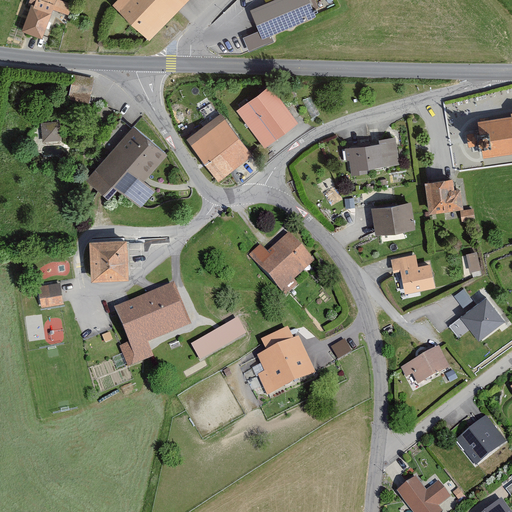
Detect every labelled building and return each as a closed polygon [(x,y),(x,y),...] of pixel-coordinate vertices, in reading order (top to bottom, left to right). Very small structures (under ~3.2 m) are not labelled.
[(55,0),(29,0),(20,31),(43,38),(55,0)] [(114,0),(111,3),(149,39),(186,0),(114,0)] [(307,0),(276,0),(248,12),(257,33),(260,41),(272,36),(315,18),(307,0)] [(260,41),(257,33),(243,39),(249,53),(275,43),(272,36),(260,41)] [(94,82),(72,77),(67,100),(89,104),(94,82)] [(271,83),(237,108),(264,146),(299,121),(271,83)] [(222,110),(187,136),(218,179),(253,154),(222,110)] [(511,115),(479,120),(483,156),(511,153),(511,115)] [(60,138),(60,118),(41,119),(41,139),(60,138)] [(171,152),(134,122),(86,179),(109,198),(118,187),(139,204),(152,188),(145,183),(171,152)] [(379,142),(346,146),(349,170),(399,164),(395,135),(379,137),(379,142)] [(456,177),(425,181),(430,212),(459,208),(464,208),(462,187),(457,187),(456,177)] [(410,200),(371,206),(375,233),(414,228),(410,200)] [(464,208),(459,208),(460,220),(474,218),(473,207),(464,208)] [(257,241),(244,254),(284,295),(296,283),(292,279),(312,260),(285,233),(266,251),(257,241)] [(130,238),(91,241),(93,277),(132,275),(130,238)] [(474,250),(465,252),(470,270),(480,268),(474,250)] [(415,252),(388,256),(391,271),(402,269),(406,290),(434,285),(430,262),(417,265),(415,252)] [(61,282),(39,284),(41,305),(63,303),(61,282)] [(173,283),(116,306),(129,339),(116,344),(126,368),(153,357),(147,343),(190,326),(173,283)] [(454,296),(462,309),(472,302),(464,290),(454,296)] [(488,299),(450,327),(459,339),(469,331),(479,344),(507,324),(488,299)] [(237,317),(192,344),(202,361),(247,334),(237,317)] [(270,350),(257,356),(264,373),(257,376),(265,394),(315,372),(299,338),(295,340),(290,327),(265,339),(270,350)] [(345,339),(333,345),(337,355),(350,350),(345,339)] [(441,347),(400,366),(406,378),(413,374),(418,385),(452,369),(441,347)] [(485,414),(455,438),(474,463),(505,439),(485,414)] [(416,474),(393,490),(408,511),(440,511),(436,505),(451,494),(439,477),(425,487),(416,474)] [(511,511),(511,509),(502,497),(484,511),(511,511)]
